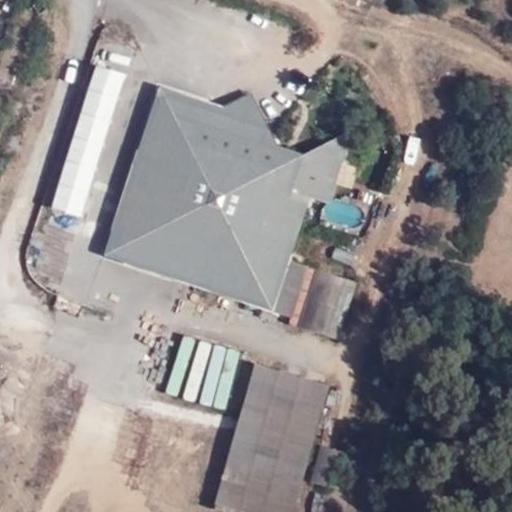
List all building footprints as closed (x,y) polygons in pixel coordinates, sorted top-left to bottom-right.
[(126,75),(97,66),(53,207),(83,216),(126,75)] [(225,107),(160,86),(106,257),(274,314),(289,261),(308,198),(337,186),(360,127),(304,154),(278,143),(254,92),(225,107)] [(360,281),(289,261),(274,314),(340,341),(360,281)] [(61,277),(84,287),(89,275),(66,265),(61,277)] [(165,394),(225,408),(239,348),(179,334),(165,394)] [(295,511),(331,385),(255,364),(214,509),(222,511),(295,511)] [(337,485),(344,450),(318,444),(311,480),(337,485)]
